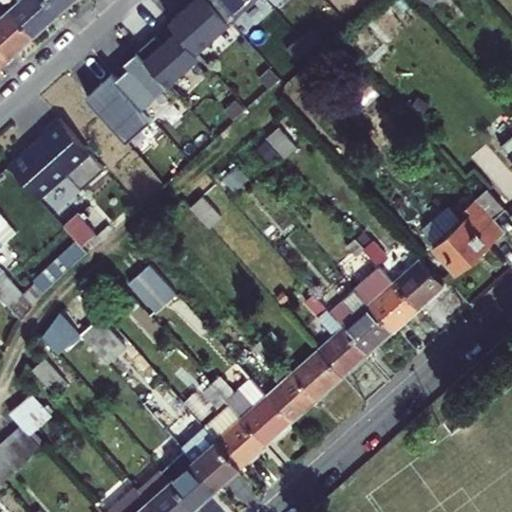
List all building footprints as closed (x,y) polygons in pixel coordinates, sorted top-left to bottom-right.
[(14,0),(18,4),(10,10),(34,36),(59,14),(47,0),(14,0)] [(47,0),(59,14),(74,0),(47,0)] [(195,0),(171,22),(197,52),(231,21),(211,0),(195,0)] [(255,0),(211,0),(231,21),(255,0)] [(0,19),(0,49),(9,59),(34,36),(10,10),(0,19)] [(200,55),(197,52),(178,30),(164,44),(156,35),(138,50),(169,84),(200,55)] [(0,66),(9,59),(0,49),(0,66)] [(130,66),(117,78),(133,97),(155,121),(182,98),(138,50),(126,62),(130,66)] [(511,115),(491,134),(511,157),(511,115)] [(60,117),(43,132),(45,134),(11,165),(40,197),(68,173),(83,189),(106,168),(60,117)] [(268,136),(285,156),(297,145),(280,125),(268,136)] [(506,209),(487,188),(461,212),(465,217),(433,246),(457,273),(504,230),(494,219),(506,209)] [(204,195),(192,206),(210,226),(222,216),(204,195)] [(65,225),(84,246),(97,233),(79,212),(65,225)] [(379,262),(356,237),(348,244),(370,269),(379,262)] [(421,258),(395,281),(418,307),(444,284),(421,258)] [(177,292),(151,262),(130,281),(156,311),(177,292)] [(360,293),(392,330),(418,307),(395,281),(385,270),(379,263),(354,286),(357,289),(360,293)] [(3,270),(0,272),(0,293),(24,321),(34,305),(3,270)] [(367,352),(392,330),(360,293),(357,289),(354,286),(329,308),(344,326),(367,352)] [(342,375),(367,352),(344,326),(329,308),(315,293),(306,301),(335,335),(319,349),(342,375)] [(66,310),(44,330),(62,351),(85,330),(66,310)] [(99,318),(82,333),(108,362),(125,347),(99,318)] [(272,331),(263,339),(277,354),(285,346),(272,331)] [(268,361),(277,354),(263,339),(255,346),(268,361)] [(316,398),(342,375),(319,349),(293,372),(316,398)] [(45,358),(33,368),(56,394),(68,382),(45,358)] [(291,420),(316,398),(293,372),(268,394),(291,420)] [(232,405),(242,417),(266,443),(291,420),(268,394),(253,377),(236,391),(222,376),(213,384),(226,399),(232,405)] [(218,406),(226,399),(213,384),(205,391),(218,406)] [(33,391),(10,412),(22,425),(30,434),(52,414),(33,391)] [(154,414),(178,441),(187,433),(153,395),(144,402),(154,414)] [(232,405),(207,428),(240,465),(266,443),(242,417),(232,405)] [(178,441),(154,414),(145,421),(170,448),(178,441)] [(8,438),(28,460),(42,447),(30,434),(22,425),(8,438)] [(240,465),(207,428),(184,448),(188,452),(218,486),(240,465)] [(0,453),(15,471),(28,460),(8,438),(0,444),(0,453)] [(188,452),(165,472),(195,506),(218,486),(188,452)] [(0,477),(3,481),(15,471),(0,453),(0,477)] [(188,511),(195,506),(165,472),(143,492),(159,511),(188,511)] [(137,486),(108,511),(159,511),(143,492),(137,486)]
